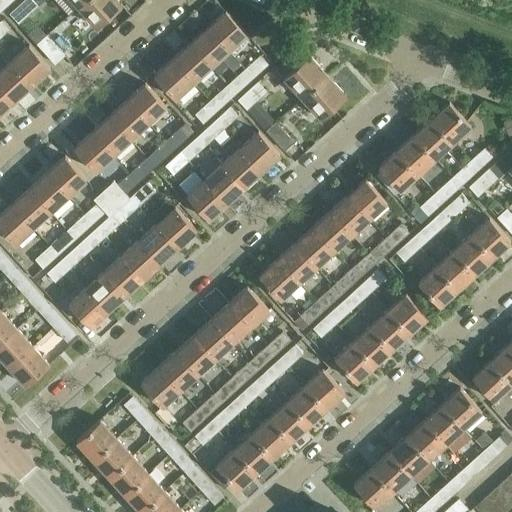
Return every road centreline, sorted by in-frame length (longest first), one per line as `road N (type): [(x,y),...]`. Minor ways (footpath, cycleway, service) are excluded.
road 1 (residential): [(2,446),(424,64)]
road 2 (residential): [(255,511),(511,277)]
road 3 (residential): [(0,158),(173,0)]
road 4 (residential): [(424,64),(264,0)]
